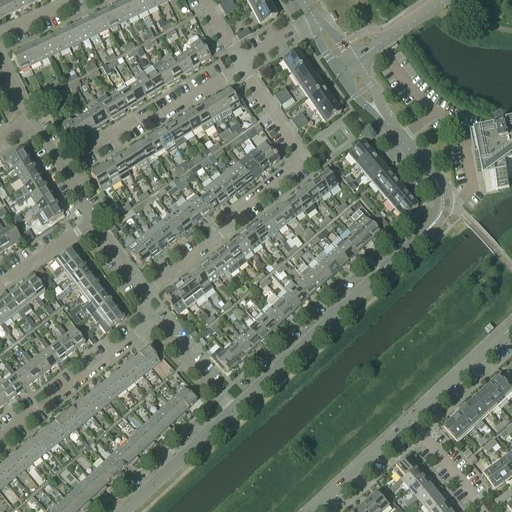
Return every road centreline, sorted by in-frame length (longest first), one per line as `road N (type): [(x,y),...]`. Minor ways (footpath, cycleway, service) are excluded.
road 1 (tertiary): [(233,407),(439,214),(433,180),(382,120)]
road 2 (residential): [(143,292),(220,237),(236,212),(303,161),(240,68)]
road 3 (residential): [(58,167),(240,68)]
road 4 (residential): [(0,440),(152,321)]
road 5 (tertiary): [(120,511),(233,407)]
road 6 (tertiary): [(511,326),(407,422)]
road 7 (tertiary): [(407,422),(314,511)]
